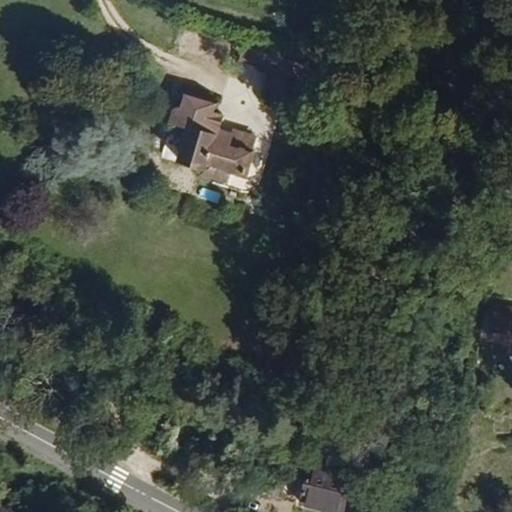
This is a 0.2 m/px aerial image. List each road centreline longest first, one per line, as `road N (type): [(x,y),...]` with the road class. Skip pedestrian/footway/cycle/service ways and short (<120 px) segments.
road 1 (track): [(0,336),(152,448),(160,480),(153,511)]
road 2 (residential): [(110,0),(160,60),(262,92)]
road 3 (unclassified): [(154,511),(0,423)]
